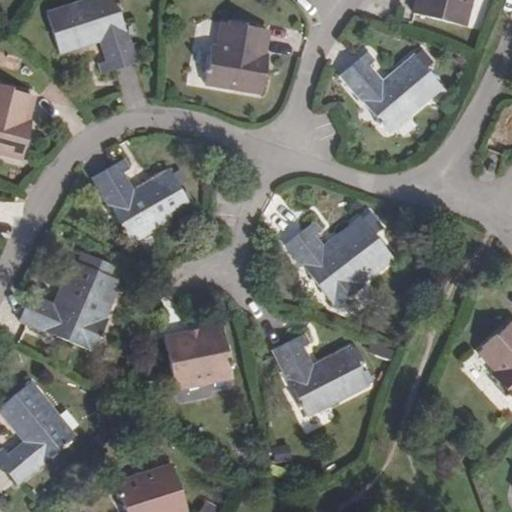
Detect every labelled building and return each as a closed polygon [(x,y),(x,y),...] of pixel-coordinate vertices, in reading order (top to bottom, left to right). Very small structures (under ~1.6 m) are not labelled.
[(137,64),(115,0),(87,0),(47,13),(61,56),(98,45),(104,62),(98,65),(101,76),(137,64)] [(466,29),(473,0),(419,0),(415,16),(466,29)] [(211,46),(205,86),(261,96),(265,70),(257,69),(259,57),(261,57),(265,31),(245,27),(245,24),(228,21),(227,24),(219,22),(215,46),(211,46)] [(390,135),(442,90),(414,55),(382,82),(371,67),(376,62),(368,53),(340,77),(390,135)] [(26,122),(32,96),(0,88),(0,156),(22,162),(27,138),(19,135),(23,121),(26,122)] [(131,243),(191,209),(169,170),(134,190),(124,174),(129,171),(124,160),(93,178),(131,243)] [(362,285),(394,261),(360,218),(322,248),(314,239),(322,232),(316,223),(286,245),(335,309),(363,288),(362,285)] [(20,322),(94,354),(108,320),(106,319),(121,284),(72,262),(53,306),(42,302),(44,293),(34,288),(20,322)] [(511,399),(511,324),(495,339),(493,337),(480,349),(481,351),(477,356),(492,373),(490,376),(511,399)] [(174,390),(232,378),(222,328),(200,332),(201,338),(189,340),(188,335),(164,339),(174,390)] [(307,419),(370,387),(349,348),(312,365),(304,348),(310,344),(306,334),(273,351),(307,419)] [(0,464),(17,486),(75,438),(31,383),(0,407),(0,415),(22,443),(7,455),(2,451),(0,452),(0,464)] [(185,511),(171,466),(115,484),(124,511),(185,511)] [(202,503),(199,511),(216,511),(218,508),(202,503)]
